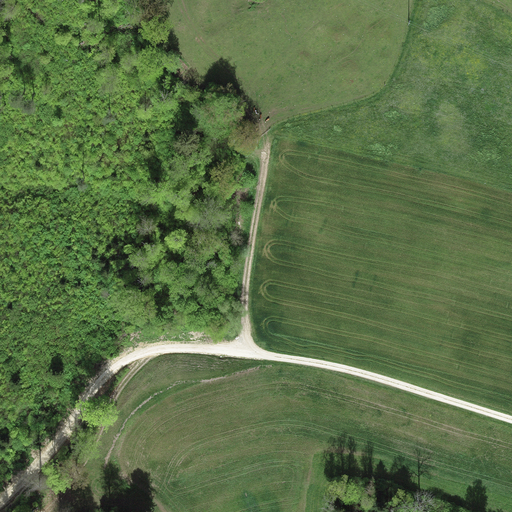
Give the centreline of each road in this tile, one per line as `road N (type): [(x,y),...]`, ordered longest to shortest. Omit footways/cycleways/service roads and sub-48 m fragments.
road 1 (track): [(0,501),(120,360),(148,349),(244,351)]
road 2 (track): [(244,351),(430,389),(511,417)]
road 3 (track): [(244,351),(267,139)]
road 4 (track): [(41,511),(70,480),(119,389),(163,348)]
road 5 (track): [(180,0),(267,139)]
road 6 (track): [(341,0),(290,41),(253,114)]
